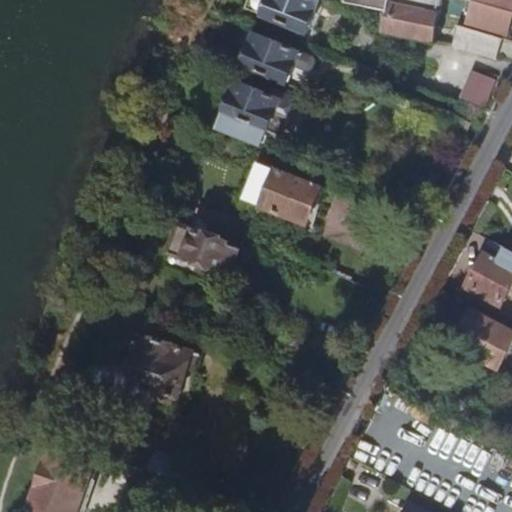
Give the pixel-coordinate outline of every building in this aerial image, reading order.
[(308,36),(320,6),(305,0),(269,0),(262,19),(308,36)] [(348,0),(348,4),(390,13),(387,29),(386,32),(434,41),(442,0),(348,0)] [(508,35),(511,19),(511,12),(489,6),(473,2),(471,2),(465,24),(508,35)] [(499,59),(504,40),(460,27),(456,40),(472,45),(470,51),(499,59)] [(317,61),(302,54),(300,56),(256,38),(243,69),(288,87),(295,68),(311,74),(314,73),(318,63),(317,61)] [(488,105),(498,78),(473,68),(463,95),(488,105)] [(270,135),(278,115),(292,121),(297,108),(295,108),(298,102),(273,92),(270,99),(237,85),(217,134),(264,151),(270,135)] [(477,126),(486,109),(463,99),(450,102),(446,114),(449,115),(477,126)] [(441,134),(449,115),(446,114),(409,100),(402,118),(441,134)] [(284,140),(292,121),(278,115),(270,135),(284,140)] [(323,190),(256,164),(241,203),(309,228),(323,190)] [(243,253),(163,222),(154,247),(205,267),(202,275),(220,282),(223,276),(232,280),(243,253)] [(502,307),(511,288),(511,253),(491,242),(467,288),(502,307)] [(511,345),(511,332),(466,308),(457,326),(464,330),(456,346),(500,370),(511,345)] [(199,375),(204,355),(145,340),(134,381),(161,388),(158,402),(170,405),(172,398),(183,401),(191,373),(199,375)] [(344,376),(348,358),(319,350),(314,367),(344,376)] [(79,511),(99,455),(55,440),(30,511),(79,511)]
